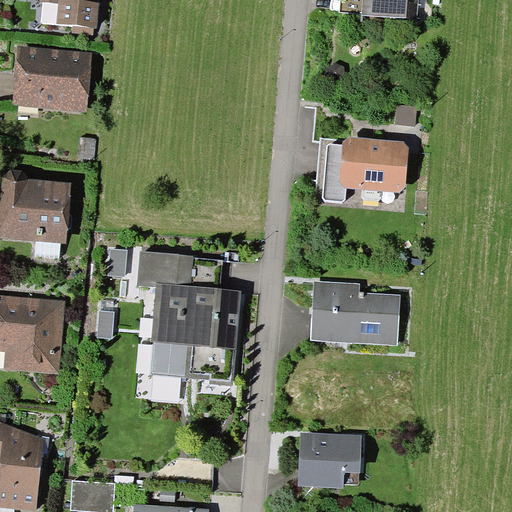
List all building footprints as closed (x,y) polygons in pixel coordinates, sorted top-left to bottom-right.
[(92,31),(95,0),(41,0),(41,4),(59,5),(57,27),(92,31)] [(414,0),(368,0),(367,17),(413,21),(414,0)] [(85,60),(19,54),(15,104),(81,110),(85,60)] [(91,143),(79,142),(77,160),(90,161),(91,143)] [(347,146),(345,149),(342,184),(344,186),(396,191),(399,189),(402,154),(399,151),(347,146)] [(4,187),(3,199),(2,208),(6,212),(9,212),(7,238),(34,241),(33,258),(57,260),(58,243),(60,243),(60,236),(68,230),(68,220),(62,213),(64,190),(23,187),(22,184),(20,181),(17,179),(14,178),(10,179),(7,181),(5,184),(4,187)] [(228,384),(236,295),(187,291),(190,260),(139,256),(136,288),(156,290),(148,377),(228,384)] [(351,289),(313,287),(310,334),(346,336),(346,342),(394,345),(396,301),(361,299),(362,296),(357,295),(357,300),(351,300),(351,289)] [(57,308),(0,303),(0,348),(26,351),(24,368),(52,371),(57,308)] [(4,417),(0,416),(0,505),(33,509),(39,453),(31,450),(33,444),(3,432),(4,417)] [(309,442),(308,466),(298,466),(297,485),(338,487),(339,470),(357,471),(358,445),(309,442)] [(72,483),(70,511),(112,511),(115,486),(72,483)]
